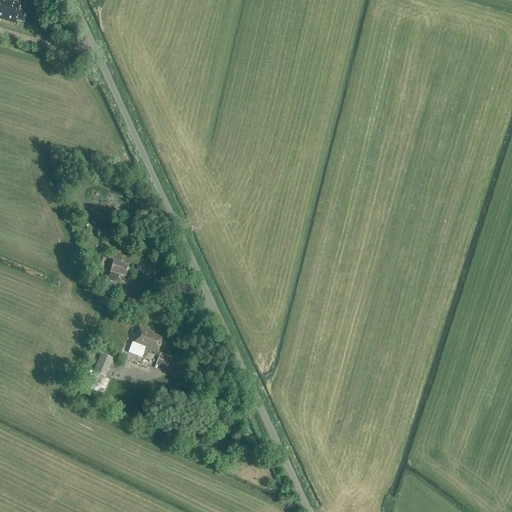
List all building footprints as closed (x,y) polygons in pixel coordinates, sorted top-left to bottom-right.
[(3,0),(0,0),(0,19),(14,24),(15,20),(23,23),(26,13),(18,11),(19,4),(3,0)] [(98,238),(113,236),(111,229),(97,231),(98,238)] [(125,278),(128,267),(95,257),(92,267),(102,270),(103,268),(110,270),(110,273),(108,281),(116,284),(118,276),(125,278)] [(157,353),(162,339),(152,335),(153,333),(138,327),(131,345),(151,352),(151,350),(157,353)] [(105,378),(113,359),(100,354),(93,372),(105,378)] [(171,358),(160,354),(155,366),(166,370),(171,358)]
